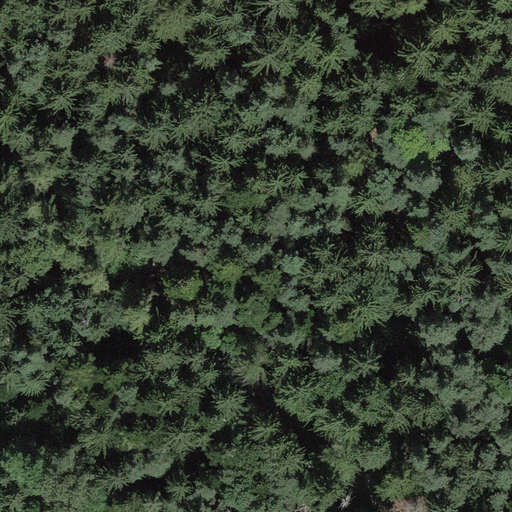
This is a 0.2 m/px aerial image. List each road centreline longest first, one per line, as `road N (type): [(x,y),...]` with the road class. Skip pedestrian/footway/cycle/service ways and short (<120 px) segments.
road 1 (unclassified): [(143,291),(396,202),(511,137)]
road 2 (unclassified): [(413,511),(143,291)]
road 3 (unclassified): [(143,291),(0,163)]
